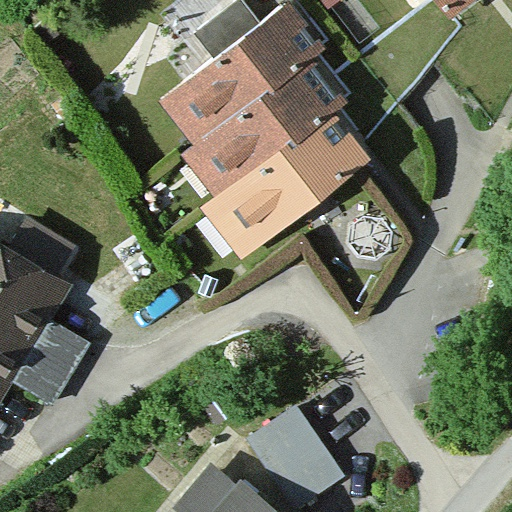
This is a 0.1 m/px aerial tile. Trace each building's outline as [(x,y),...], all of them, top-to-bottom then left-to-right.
[(214,51),(157,98),(194,143),(312,51),(322,42),(289,1),(262,23),(243,0),(236,0),(198,31),(214,51)] [(438,0),(449,15),(470,0),(438,0)] [(312,51),(194,143),(179,155),(211,196),(335,100),(345,92),(312,51)] [(373,148),(335,100),(211,196),(205,200),(243,249),(373,148)] [(381,212),(365,211),(348,223),(348,242),(358,257),(378,259),(393,245),(393,226),(381,212)] [(13,238),(0,230),(0,389),(10,373),(53,399),(90,337),(52,315),(75,276),(59,267),(74,241),(28,214),(13,238)] [(224,386),(202,400),(214,418),(236,404),(224,386)] [(296,403),(252,434),(300,502),(345,470),(296,403)] [(287,511),(212,453),(174,501),(184,509),(181,511),(287,511)]
